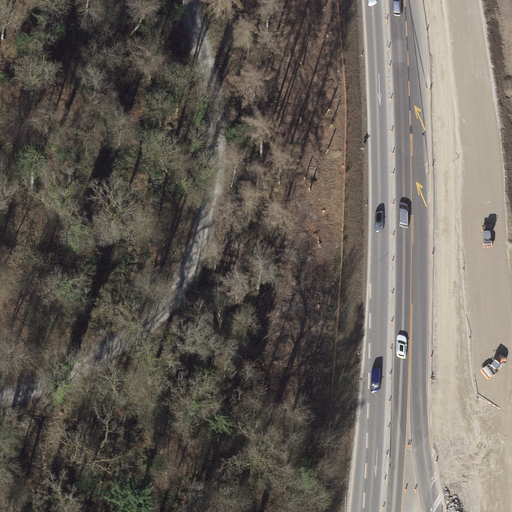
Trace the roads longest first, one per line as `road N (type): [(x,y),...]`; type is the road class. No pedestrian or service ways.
road 1 (track): [(0,402),(36,396),(139,324),(189,270),(215,179),(218,104),(192,0)]
road 2 (primary): [(375,0),(382,193),(371,511)]
road 3 (primary): [(491,511),(457,255)]
road 4 (primary): [(457,255),(429,0)]
road 5 (motorway): [(450,511),(457,255)]
